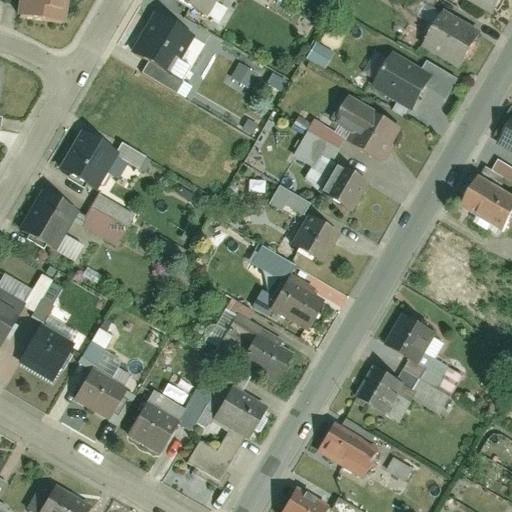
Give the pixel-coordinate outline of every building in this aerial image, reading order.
[(20,0),(18,21),(66,28),(69,0),(20,0)] [(219,0),(173,0),(208,20),(219,0)] [(462,0),(494,18),(504,0),(462,0)] [(462,71),(481,35),(444,16),(425,52),(462,71)] [(195,40),(153,17),(132,55),(174,78),(195,40)] [(311,44),(305,61),(325,68),(331,50),(311,44)] [(411,113),(431,79),(393,56),(372,90),(411,113)] [(227,83),(247,91),(254,73),(234,65),(227,83)] [(348,145),(382,165),(403,131),(351,100),(336,124),(354,135),(348,145)] [(494,147),(511,157),(511,115),(494,147)] [(312,167),(319,151),(333,157),(342,136),(307,121),(291,158),(312,167)] [(60,173),(98,194),(119,157),(81,135),(60,173)] [(488,170),(510,185),(511,182),(511,171),(495,160),(488,170)] [(319,188),(324,166),(309,163),(304,184),(319,188)] [(123,165),(117,180),(128,185),(134,170),(123,165)] [(326,201),(353,216),(370,185),(343,170),(326,201)] [(511,212),(511,200),(475,181),(458,213),(500,235),(511,212)] [(276,185),(265,204),(279,213),(283,207),(300,217),(308,205),(276,185)] [(41,192),(18,233),(56,255),(80,214),(41,192)] [(114,248),(133,217),(96,194),(77,225),(114,248)] [(291,247),(326,268),(342,241),(307,220),(291,247)] [(466,258),(439,243),(424,269),(451,284),(466,258)] [(270,315),(309,336),(325,307),(286,286),(270,315)] [(0,350),(0,351),(26,307),(0,292),(0,350)] [(433,335),(401,317),(383,348),(415,366),(433,335)] [(38,330),(18,364),(52,385),(73,351),(38,330)] [(241,366),(278,387),(294,358),(257,337),(241,366)] [(371,371),(354,404),(383,419),(400,386),(371,371)] [(93,373),(74,402),(108,424),(127,394),(93,373)] [(213,421),(248,443),(268,412),(233,390),(213,421)] [(146,408),(127,439),(159,458),(178,428),(146,408)] [(330,427),(315,455),(359,480),(375,452),(330,427)] [(188,467),(219,485),(231,465),(201,446),(188,467)] [(404,482),(410,467),(389,459),(384,475),(404,482)] [(92,511),(94,509),(57,488),(43,511),(92,511)] [(292,492),(280,511),(322,511),(324,510),(292,492)]
